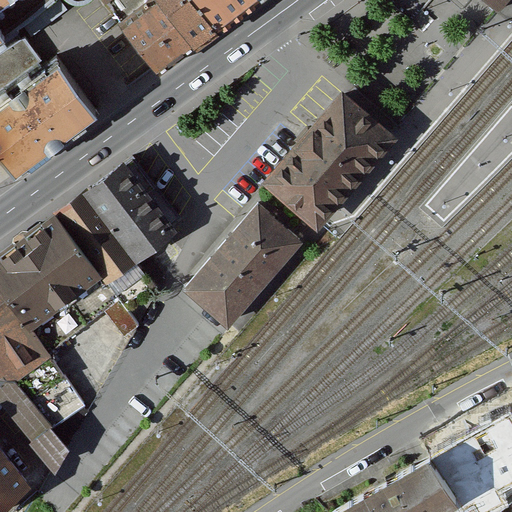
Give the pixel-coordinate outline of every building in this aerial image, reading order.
[(0,0),(0,31),(1,34),(50,0),(0,0)] [(165,0),(107,0),(157,70),(197,42),(165,0)] [(201,0),(165,0),(197,42),(221,25),(201,0)] [(201,0),(221,25),(252,0),(201,0)] [(488,0),(499,9),(507,0),(488,0)] [(20,35),(0,50),(0,99),(44,67),(20,35)] [(57,57),(44,67),(0,99),(0,155),(11,171),(95,108),(57,57)] [(396,129),(346,86),(342,91),(333,101),(325,111),(316,121),(309,130),(299,141),(291,150),(283,160),(275,169),(268,178),(318,220),(396,129)] [(124,152),(51,208),(105,276),(143,247),(175,222),(126,156),(124,152)] [(234,217),(180,281),(230,323),(305,236),(255,193),(251,198),(243,208),(234,217)] [(105,276),(51,208),(0,247),(0,406),(48,468),(64,445),(51,428),(85,402),(46,352),(119,296),(105,276)] [(469,442),(457,420),(429,436),(439,455),(453,447),(474,483),(508,464),(511,472),(511,449),(498,425),(469,442)] [(0,497),(22,480),(0,451),(0,497)] [(435,460),(336,511),(432,511),(464,496),(435,460)]
